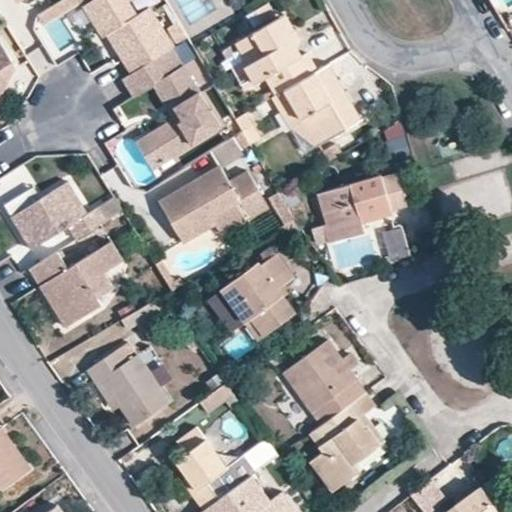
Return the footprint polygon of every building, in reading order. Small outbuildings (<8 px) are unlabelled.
[(60,0),(40,13),(46,23),(82,0),(60,0)] [(173,47),(175,46),(151,8),(138,16),(130,2),(133,0),(93,0),(86,5),(98,23),(104,20),(112,32),(109,34),(131,72),(166,52),(173,47)] [(268,0),(267,0),(255,7),(262,19),(275,12),(268,0)] [(284,14),(278,18),(292,41),(297,37),(284,14)] [(266,77),(276,94),(284,89),(317,69),(306,52),(300,55),(292,41),(278,18),(236,43),(249,64),(245,66),(255,83),(266,77)] [(106,36),(109,34),(112,32),(104,20),(98,23),(106,36)] [(0,42),(0,96),(16,65),(1,42),(0,42)] [(233,45),(225,51),(228,57),(237,52),(233,45)] [(184,64),(173,47),(166,52),(176,69),(184,64)] [(221,126),(184,64),(176,69),(166,52),(131,72),(124,76),(136,95),(155,83),(167,104),(177,97),(181,103),(177,106),(183,116),(180,121),(156,136),(169,157),(221,126)] [(293,105),(317,145),(360,118),(343,90),(337,80),(328,64),(317,69),(284,89),(293,105)] [(172,120),(136,141),(152,168),(169,157),(156,136),(180,121),(183,116),(177,106),(181,103),(177,97),(167,104),(174,114),(172,120)] [(317,145),(293,105),(291,128),(317,145)] [(253,123),(246,111),(236,118),(243,130),(253,123)] [(387,129),(392,149),(407,145),(402,125),(387,129)] [(229,179),(220,163),(158,199),(183,241),(206,228),(202,222),(212,216),(240,199),(249,215),(268,204),(247,168),(229,179)] [(313,195),(327,242),(363,231),(360,222),(391,213),(390,209),(405,205),(395,173),(380,178),(379,175),(313,195)] [(89,211),(69,179),(39,198),(24,208),(12,215),(33,248),(70,224),(78,238),(108,218),(99,204),(89,211)] [(39,198),(33,188),(17,197),(24,208),(39,198)] [(215,221),(212,216),(202,222),(206,228),(215,221)] [(386,232),(391,254),(406,251),(401,229),(386,232)] [(124,259),(111,239),(69,267),(58,249),(30,268),(53,304),(61,299),(74,321),(103,303),(98,296),(114,286),(105,271),(124,259)] [(309,261),(294,240),(275,255),(291,276),(309,261)] [(220,287),(245,322),(252,318),(263,334),(293,312),(281,296),(276,288),(282,284),(292,277),(291,276),(275,255),(274,254),(258,265),(256,262),(220,287)] [(276,288),(281,296),(288,291),(282,284),(276,288)] [(135,325),(137,329),(172,309),(162,295),(129,314),(135,325)] [(74,321),(61,299),(53,304),(67,325),(74,321)] [(129,314),(119,320),(125,330),(135,325),(129,314)] [(263,334),(252,318),(245,322),(257,338),(263,334)] [(304,416),(312,428),(353,398),(363,390),(353,374),(349,369),(340,358),(326,339),(282,372),(296,391),(310,411),(304,416)] [(120,405),(134,425),(169,401),(156,382),(137,353),(128,359),(119,346),(85,369),(93,382),(101,377),(120,405)] [(340,358),(349,369),(357,364),(348,352),(340,358)] [(120,405),(101,377),(93,382),(113,410),(120,405)] [(234,394),(224,381),(199,400),(209,412),(234,394)] [(373,404),(363,390),(353,398),(364,411),(373,404)] [(310,411),(296,391),(283,401),(298,421),(304,416),(310,411)] [(310,459),(332,489),(359,469),(354,463),(379,445),(366,426),(363,428),(355,417),(364,411),(353,398),(312,428),(309,431),(322,450),(310,459)] [(203,508),(237,483),(186,410),(165,425),(185,453),(176,460),(185,474),(197,489),(192,493),(203,508)] [(385,440),(364,411),(355,417),(363,428),(366,426),(379,445),(385,440)] [(0,486),(1,488),(29,467),(0,428),(0,486)] [(197,489),(185,474),(181,477),(192,493),(197,489)] [(297,511),(282,490),(268,499),(250,474),(237,483),(203,508),(198,511),(297,511)] [(429,479),(410,493),(422,511),(426,511),(444,500),(429,479)] [(497,511),(479,487),(446,511),(447,511),(497,511)]
